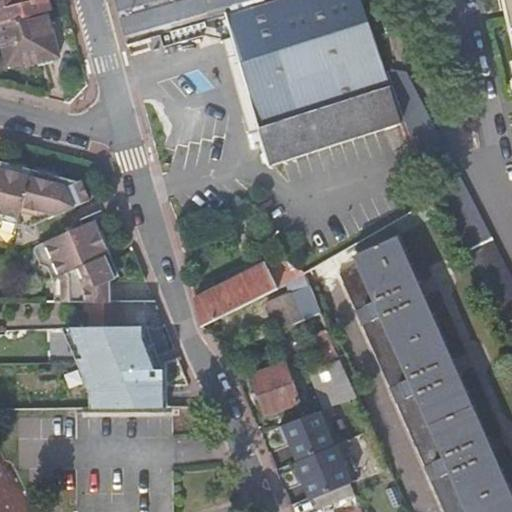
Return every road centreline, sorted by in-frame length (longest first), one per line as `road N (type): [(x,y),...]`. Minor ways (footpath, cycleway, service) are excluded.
road 1 (residential): [(265,511),(191,335),(124,136)]
road 2 (residential): [(406,0),(511,217)]
road 3 (residential): [(468,0),(511,178)]
road 4 (residential): [(124,136),(93,0)]
road 5 (residential): [(124,136),(0,108)]
